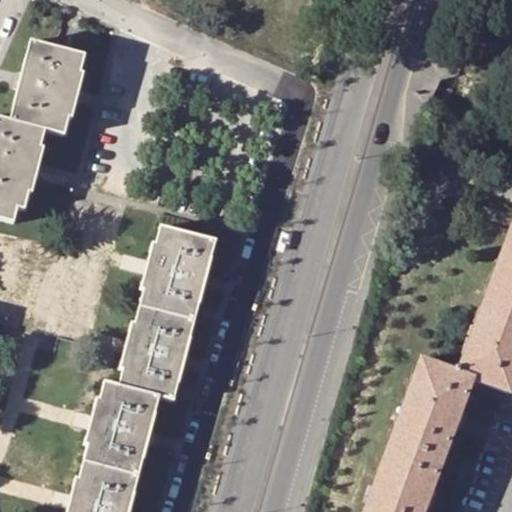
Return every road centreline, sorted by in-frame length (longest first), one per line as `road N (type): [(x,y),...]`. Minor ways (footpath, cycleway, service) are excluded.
road 1 (secondary): [(376,0),(231,511)]
road 2 (secondary): [(278,511),(420,0)]
